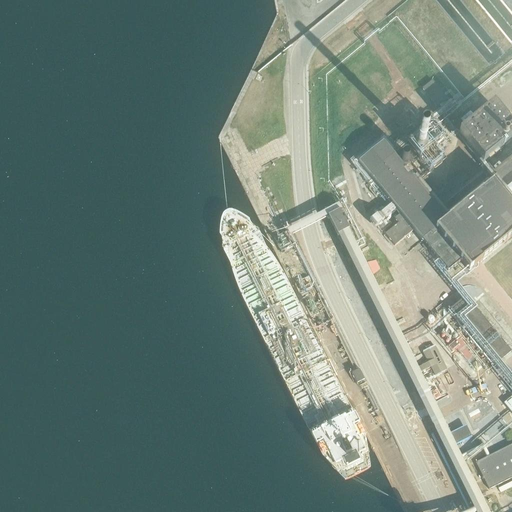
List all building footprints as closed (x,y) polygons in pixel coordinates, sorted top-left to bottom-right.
[(437,108),(447,99),(432,81),(422,90),(437,108)] [(422,102),(393,122),(421,162),(451,141),(437,121),(431,125),(425,115),(429,112),(422,102)] [(500,114),(493,106),(458,135),(483,166),(511,141),(511,128),(510,129),(499,115),(500,114)] [(384,144),(359,164),(372,180),(365,186),(376,199),(381,195),(374,187),(376,185),(401,215),(395,220),(399,224),(385,235),(394,246),(395,247),(404,239),(414,231),(415,233),(421,241),(422,242),(423,242),(448,272),(450,271),(457,265),(461,262),(467,269),(469,272),(473,269),(479,264),(481,263),(500,247),(511,237),(511,159),(493,176),(497,180),(456,214),(454,215),(447,221),(439,211),(446,205),(448,204),(464,191),(463,189),(460,186),(468,179),(462,172),(448,184),(440,191),(438,193),(422,173),(413,180),(405,169),(394,157),(391,153),(384,144)] [(441,152),(425,157),(429,169),(445,164),(441,152)] [(334,215),(328,218),(338,237),(341,235),(344,241),(348,239),(351,237),(348,232),(349,231),(340,212),(334,215)] [(370,261),(374,272),(382,269),(378,258),(370,261)] [(449,312),(494,366),(511,353),(466,298),(449,312)] [(431,368),(436,377),(447,371),(435,347),(423,353),(429,363),(419,368),(421,373),(431,368)] [(494,440),(506,428),(503,425),(491,436),(494,440)] [(436,434),(431,436),(468,511),(483,511),(481,508),(480,504),(468,481),(466,477),(457,461),(456,458),(454,455),(449,446),(452,444),(453,446),(469,438),(464,427),(448,435),(451,440),(447,442),(445,437),(443,433),(442,431),(436,434)] [(511,444),(488,456),(485,458),(474,464),(488,490),(511,477),(511,444)]
